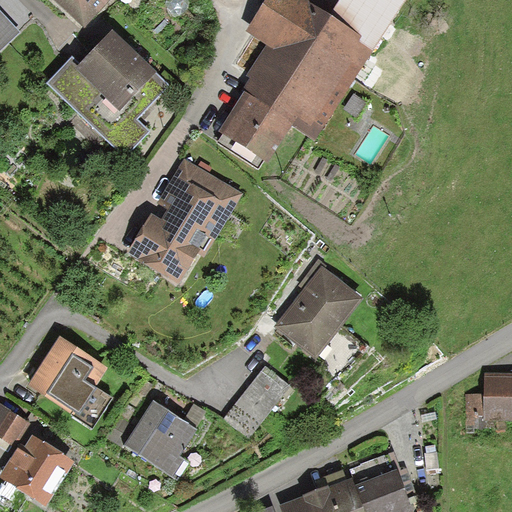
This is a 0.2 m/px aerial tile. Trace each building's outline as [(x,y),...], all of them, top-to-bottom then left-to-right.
[(46,0),(79,29),(104,0),(46,0)] [(341,0),(328,20),(296,0),(271,0),(252,31),(276,46),(221,133),(265,161),(290,121),(311,135),(396,0),(341,0)] [(0,45),(17,29),(0,11),(0,45)] [(166,87),(113,35),(79,69),(71,62),(50,83),(124,155),(147,132),(134,119),(166,87)] [(235,193),(181,160),(125,251),(179,284),(235,193)] [(360,299),(320,268),(275,327),(315,358),(360,299)] [(105,370),(60,343),(34,386),(79,413),(105,370)] [(284,387),(259,369),(235,403),(260,420),(284,387)] [(483,396),(468,395),(467,431),(483,432),(483,420),(511,420),(511,378),(484,377),(483,396)] [(197,432),(152,404),(125,448),(170,476),(197,432)] [(25,422),(0,409),(0,437),(13,444),(25,422)] [(69,461),(31,439),(6,482),(44,504),(69,461)] [(354,477),(262,511),(415,511),(399,469),(357,485),(354,477)]
